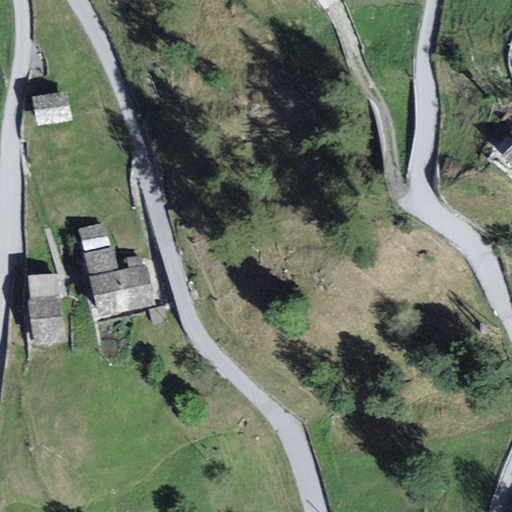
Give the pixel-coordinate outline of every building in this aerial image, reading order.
[(35,99),(38,122),(69,118),(65,94),(35,99)] [(511,126),(475,165),(511,198),(511,126)] [(107,276),(133,273),(129,242),(103,245),(107,276)] [(78,306),(78,283),(48,282),(48,305),(78,306)] [(97,293),(101,327),(168,317),(163,283),(97,293)] [(33,346),(78,343),(76,314),(31,317),(33,346)]
